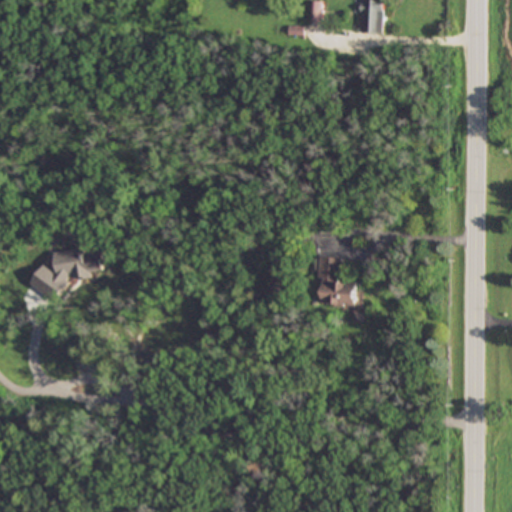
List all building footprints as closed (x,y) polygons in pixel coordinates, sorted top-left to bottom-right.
[(312,0),(312,23),(323,23),(323,0),(312,0)] [(384,32),(384,0),(362,0),(362,32),(384,32)] [(56,251),(57,267),(38,268),(40,293),(69,291),(68,279),(93,277),(93,271),(105,270),(104,253),(87,254),(86,248),(56,251)] [(342,281),(342,257),(323,256),(322,305),(357,306),(357,281),(342,281)] [(287,266),(269,266),(269,294),(287,294),(287,266)]
